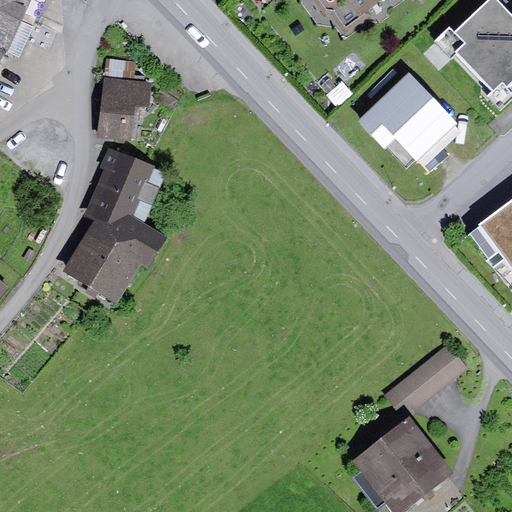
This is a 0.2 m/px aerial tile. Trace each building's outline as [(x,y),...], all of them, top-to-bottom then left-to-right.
[(0,0),(0,62),(29,0),(0,0)] [(346,28),(384,0),(319,0),(326,10),(334,10),(346,28)] [(499,0),(487,0),(455,30),(467,42),(457,51),(494,90),(502,82),(507,86),(511,81),(511,13),(509,11),(499,0)] [(106,59),(104,75),(134,78),(136,62),(106,59)] [(459,123),(409,70),(356,120),(384,149),(386,147),(395,138),(416,160),(418,162),(455,126),(459,123)] [(104,75),(97,137),(131,141),(135,103),(150,105),(153,80),(134,78),(104,75)] [(455,126),(418,162),(424,168),(461,132),(455,126)] [(395,138),(386,147),(407,169),(416,160),(395,138)] [(86,212),(95,217),(111,224),(129,213),(133,215),(141,199),(153,204),(160,187),(149,182),(156,168),(109,149),(100,169),(104,171),(86,212)] [(511,209),(480,234),(511,276),(511,209)] [(95,217),(61,271),(115,304),(141,262),(149,267),(168,237),(133,215),(129,213),(111,224),(95,217)] [(0,298),(10,287),(0,279),(0,298)] [(414,411),(466,369),(447,346),(385,396),(397,410),(407,403),(414,411)] [(393,511),(401,511),(453,473),(409,417),(353,460),(361,471),(353,477),(378,509),(386,503),(393,511)]
